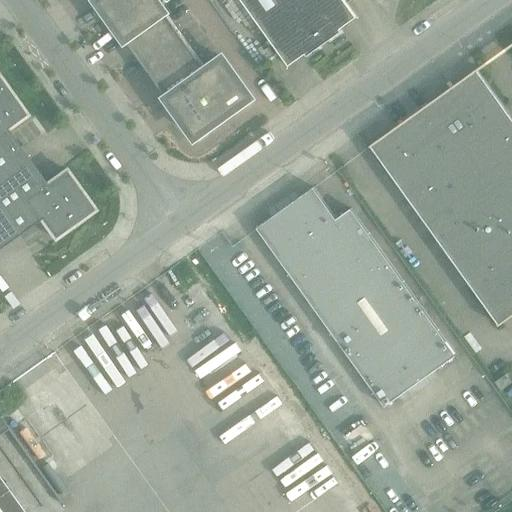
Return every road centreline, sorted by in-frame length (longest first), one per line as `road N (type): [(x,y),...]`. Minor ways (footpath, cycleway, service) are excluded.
road 1 (unclassified): [(175,218),(484,0)]
road 2 (unclassified): [(175,218),(13,0)]
road 3 (unclassified): [(0,343),(175,218)]
